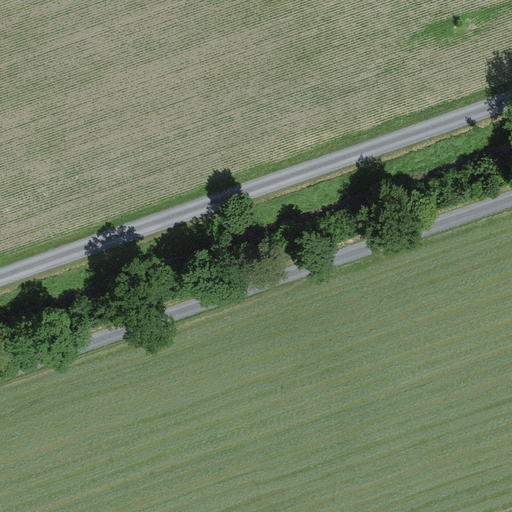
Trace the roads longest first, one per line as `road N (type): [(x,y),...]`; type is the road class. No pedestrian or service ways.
road 1 (track): [(511,99),(0,278)]
road 2 (track): [(511,200),(0,375)]
